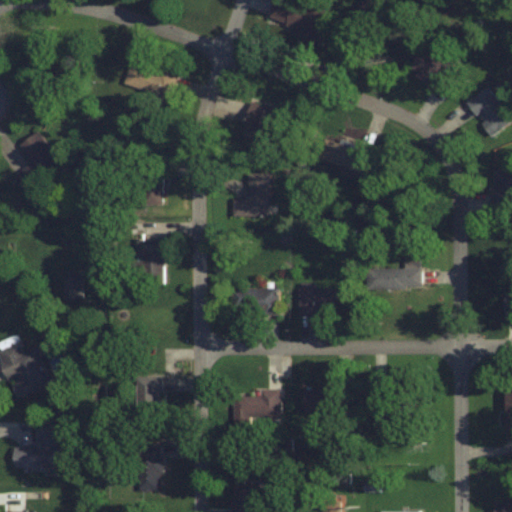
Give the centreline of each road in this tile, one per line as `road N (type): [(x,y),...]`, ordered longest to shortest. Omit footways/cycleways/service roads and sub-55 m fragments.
road 1 (residential): [(0,1),(100,10),(162,29),(408,118),(434,136),(460,194),(462,511)]
road 2 (residential): [(202,511),(200,155),(206,113),(247,0)]
road 3 (residential): [(200,347),(511,345)]
